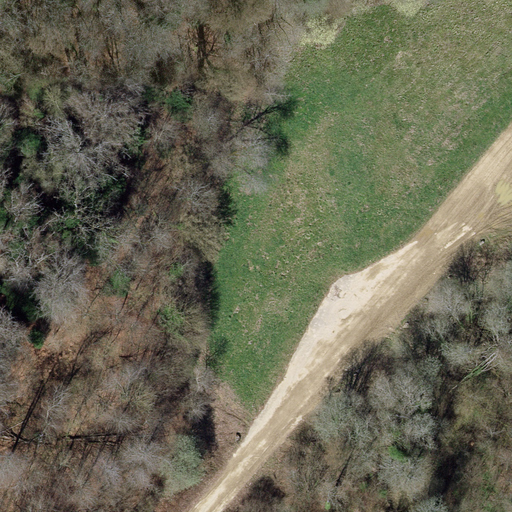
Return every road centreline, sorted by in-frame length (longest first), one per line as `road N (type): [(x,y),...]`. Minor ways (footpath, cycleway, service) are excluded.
road 1 (track): [(203,511),(450,232),(511,201)]
road 2 (track): [(511,185),(450,232),(511,164)]
